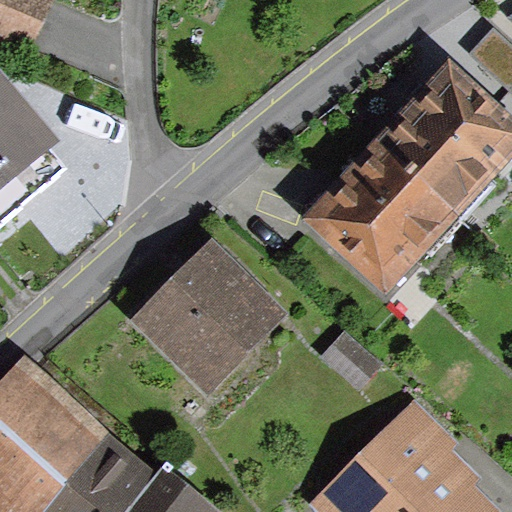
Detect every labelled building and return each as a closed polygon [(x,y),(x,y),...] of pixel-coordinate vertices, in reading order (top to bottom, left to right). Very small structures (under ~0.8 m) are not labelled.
[(49,0),(0,0),(0,38),(27,50),(49,0)] [(511,45),(496,30),(471,56),(511,94),(511,45)] [(511,149),(511,102),(448,45),(374,127),(461,206),(511,149)] [(0,173),(52,130),(0,68),(0,173)] [(461,206),(374,127),(299,209),(387,288),(461,206)] [(286,305),(211,229),(129,310),(210,392),(254,348),(249,343),(286,305)] [(381,361),(343,326),(320,351),(358,386),(381,361)] [(38,511),(109,428),(113,424),(22,347),(0,372),(0,511),(38,511)] [(459,440),(413,394),(308,500),(320,511),(500,511),(469,481),(477,473),(451,448),(459,440)] [(118,511),(156,468),(109,428),(38,511),(118,511)] [(118,511),(219,511),(224,506),(166,457),(156,468),(118,511)]
